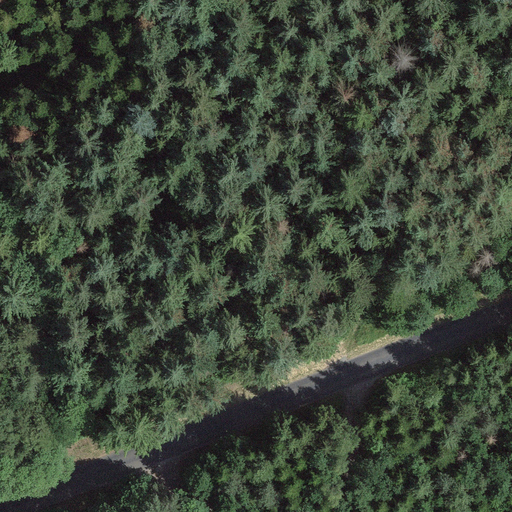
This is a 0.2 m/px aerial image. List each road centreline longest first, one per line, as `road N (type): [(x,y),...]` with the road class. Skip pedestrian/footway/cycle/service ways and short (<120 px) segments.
road 1 (unclassified): [(511,313),(0,500)]
road 2 (track): [(351,511),(356,397),(374,363)]
road 3 (track): [(79,471),(195,511)]
